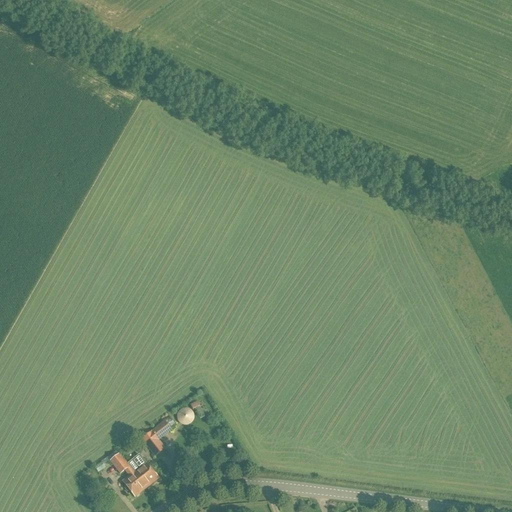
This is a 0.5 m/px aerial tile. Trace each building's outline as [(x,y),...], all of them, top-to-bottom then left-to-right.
[(192,411),(200,407),(197,402),(190,405),(192,411)] [(186,423),(194,416),(189,409),(180,416),(186,423)] [(155,457),(166,449),(159,440),(171,430),(164,421),(141,439),(155,457)] [(147,488),(134,472),(127,464),(119,454),(109,461),(120,475),(124,471),(129,476),(122,482),(135,497),(147,488)] [(158,478),(145,463),(139,455),(127,464),(134,472),(147,488),(158,478)] [(94,505),(100,501),(96,495),(90,499),(94,505)]
